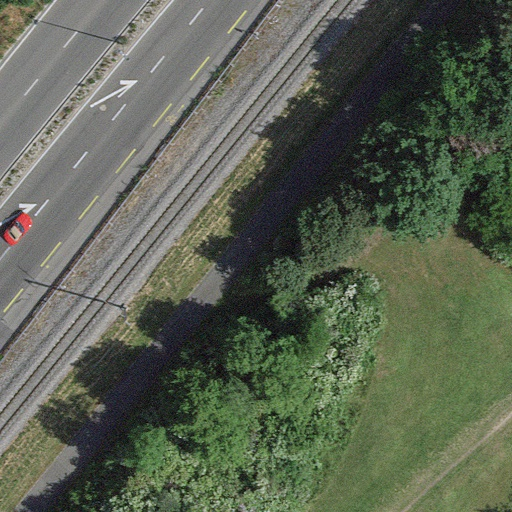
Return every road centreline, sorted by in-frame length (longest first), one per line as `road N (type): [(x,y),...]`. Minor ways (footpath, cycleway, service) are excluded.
road 1 (primary): [(0,270),(226,0)]
road 2 (primary): [(105,0),(0,126)]
